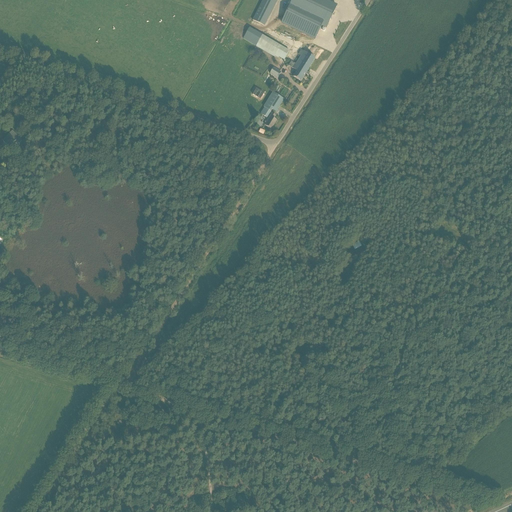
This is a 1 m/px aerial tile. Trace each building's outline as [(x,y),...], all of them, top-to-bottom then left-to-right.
[(264,26),(277,0),(262,0),(252,21),(264,26)] [(322,0),(292,0),(282,23),(315,39),(321,26),(326,28),(336,7),(322,0)] [(221,18),(225,8),(211,4),(207,13),(221,18)] [(284,60),(289,51),(249,28),(243,39),(274,57),(274,56),(278,58),(279,57),(284,60)] [(313,57),(301,50),(298,54),(300,56),(295,64),(291,61),(288,66),(296,71),(293,77),(297,79),(301,82),(305,75),(307,76),(309,73),(307,72),(315,59),(313,57)] [(277,79),(281,73),(273,68),(269,74),(277,79)] [(264,94),(256,89),(252,95),(260,100),(264,94)] [(278,110),(277,109),(284,99),(280,97),(272,92),(263,107),(264,108),(263,110),(261,114),(267,118),(272,110),(277,113),(278,110)] [(271,129),(277,121),(274,119),(276,116),(272,113),(264,125),(271,129)] [(22,141),(18,137),(12,132),(3,141),(10,147),(9,149),(12,152),(14,149),(14,148),(15,147),(12,144),(16,141),(19,144),(22,141)] [(354,249),(362,246),(360,241),(352,244),(354,249)]
